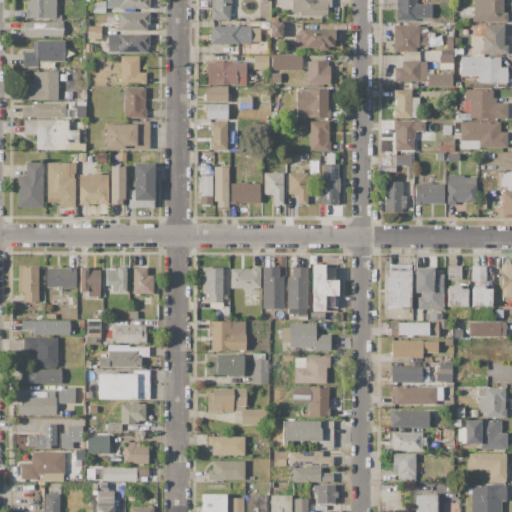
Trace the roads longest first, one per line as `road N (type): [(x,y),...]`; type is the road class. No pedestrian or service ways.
road 1 (residential): [(360,0),(362,511)]
road 2 (residential): [(177,0),(175,511)]
road 3 (residential): [(0,235),(511,236)]
